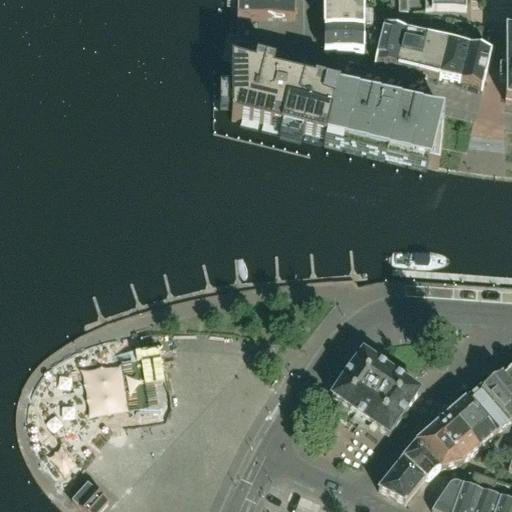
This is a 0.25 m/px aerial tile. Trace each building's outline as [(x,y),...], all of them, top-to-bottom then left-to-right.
[(295,22),(295,0),(237,0),(237,22),(238,22),(258,22),(260,22),(295,22)] [(364,0),(324,0),(324,12),(364,12),(364,0)] [(466,15),(465,0),(424,0),(424,14),(466,15)] [(408,14),(408,1),(398,1),(398,15),(408,14)] [(324,33),(364,33),(364,12),(324,12),(324,33)] [(383,33),(378,55),(377,56),(375,67),(397,73),(407,34),(384,28),(383,33)] [(324,56),(364,56),(364,33),(324,33),(324,56)] [(407,34),(397,73),(418,78),(428,39),(407,34)] [(439,83),(449,44),(428,39),(418,78),(439,83)] [(449,44),(439,83),(460,88),(470,49),(449,44)] [(483,93),(492,54),(491,54),(470,49),(460,88),(481,93),(483,93)] [(231,64),(232,121),(439,171),(441,151),(441,149),(444,117),(444,116),(444,115),(440,114),(423,110),(418,109),(412,107),(379,99),(360,95),(356,94),(339,90),(340,89),(315,83),(315,84),(304,81),(272,73),(263,71),(260,71),(255,70),(255,69),(252,69),(236,65),(234,64),(231,64)] [(389,440),(420,395),(363,355),(349,374),(331,400),(355,416),(354,417),(364,424),(365,423),(389,440)] [(511,373),(502,380),(511,391),(511,373)] [(511,424),(511,391),(502,380),(502,379),(483,393),(511,426),(511,424)] [(511,426),(483,393),(481,392),(465,406),(496,439),(511,426)] [(496,439),(465,406),(464,406),(449,420),(478,452),(479,453),(496,439)] [(478,452),(449,420),(433,433),(463,466),(478,452)] [(463,466),(433,433),(417,448),(417,449),(439,473),(441,474),(461,468),(463,466)] [(439,473),(417,449),(406,460),(403,464),(425,483),(428,484),(439,473)] [(403,464),(379,492),(378,494),(380,495),(386,498),(387,499),(396,503),(396,504),(397,504),(403,507),(405,508),(406,506),(425,483),(403,464)] [(489,499),(494,485),(474,477),(473,478),(469,490),(468,491),(476,494),(489,499)] [(491,511),(501,493),(498,492),(499,487),(494,485),(489,499),(476,494),(467,511),(491,511)] [(467,511),(476,494),(468,491),(469,490),(456,486),(455,486),(451,487),(449,489),(436,508),(433,511),(467,511)] [(79,511),(102,511),(108,506),(87,487),(72,505),(79,511)] [(511,511),(511,491),(509,496),(501,493),(491,511),(511,511)]
